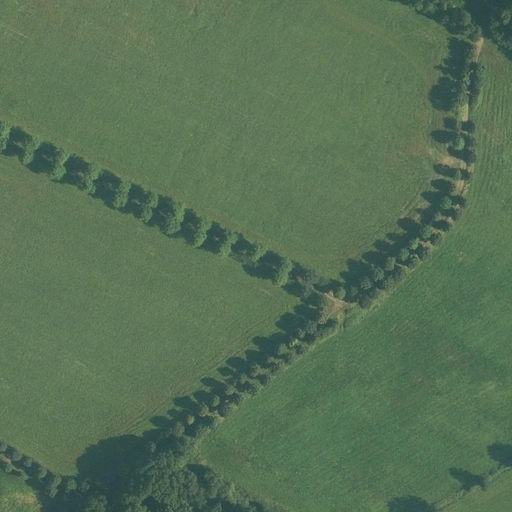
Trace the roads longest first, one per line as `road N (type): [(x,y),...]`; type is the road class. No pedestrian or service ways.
road 1 (track): [(472,94),(457,195),(434,232),(168,444),(88,498),(0,450)]
road 2 (track): [(348,302),(0,133)]
